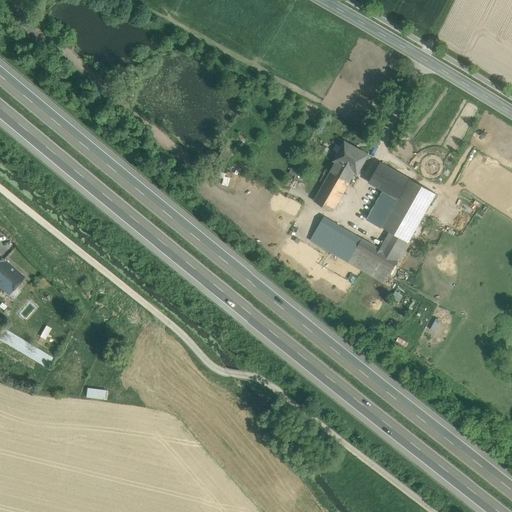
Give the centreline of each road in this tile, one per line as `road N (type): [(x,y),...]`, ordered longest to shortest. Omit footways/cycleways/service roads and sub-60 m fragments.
road 1 (motorway): [(511,488),(211,251),(0,69)]
road 2 (motorway): [(0,106),(502,511)]
road 3 (unclassified): [(0,189),(213,367),(274,388),(435,511)]
road 4 (secondary): [(511,113),(320,0)]
